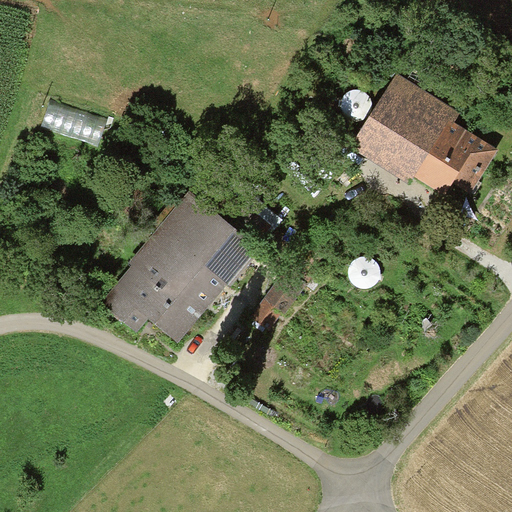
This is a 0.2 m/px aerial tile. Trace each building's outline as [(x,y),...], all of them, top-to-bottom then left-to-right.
[(445,125),(452,114),(393,79),(349,152),(408,187),(414,178),(444,195),(450,184),(466,194),(491,152),(445,125)] [(44,102),(38,119),(60,126),(65,109),(44,102)] [(457,191),(452,205),(473,213),(478,198),(457,191)] [(186,201),(104,306),(142,335),(148,328),(172,346),(248,249),(186,201)] [(301,247),(252,318),(269,330),(318,259),(301,247)]
